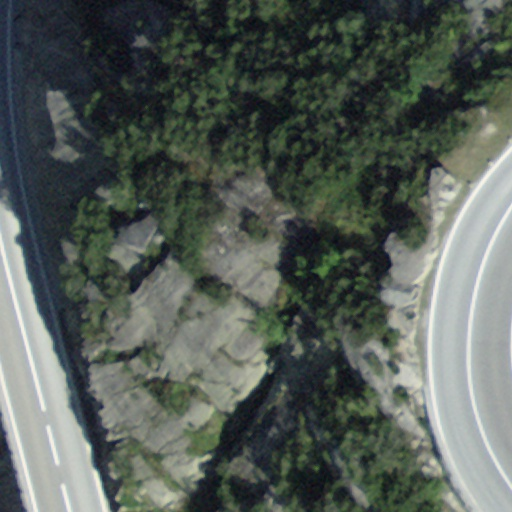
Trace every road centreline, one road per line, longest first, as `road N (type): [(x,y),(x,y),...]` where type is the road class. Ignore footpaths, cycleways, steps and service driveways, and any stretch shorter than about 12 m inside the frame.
road 1 (primary): [(511,206),(481,265),(466,357),(476,420),(511,488)]
road 2 (primary): [(71,511),(0,233)]
